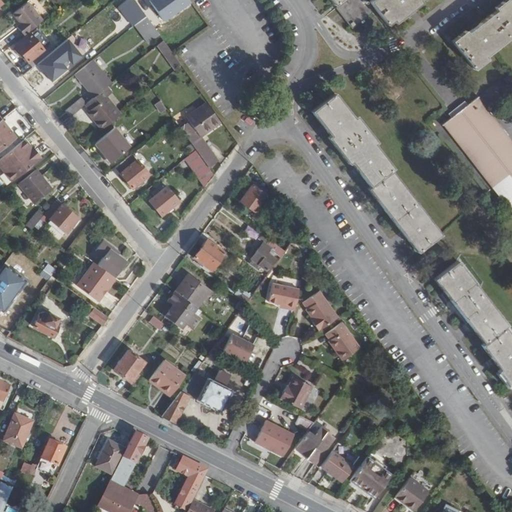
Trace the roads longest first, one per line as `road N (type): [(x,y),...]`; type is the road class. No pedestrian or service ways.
road 1 (residential): [(284,115),(511,430)]
road 2 (residential): [(0,65),(164,264)]
road 3 (residential): [(284,115),(164,264)]
road 4 (residential): [(164,264),(75,387)]
road 5 (tertiary): [(221,461),(104,402)]
road 6 (residential): [(221,461),(284,348)]
road 7 (residential): [(50,511),(104,402)]
